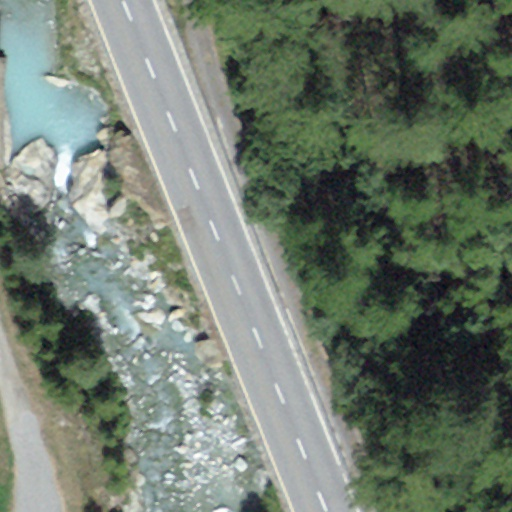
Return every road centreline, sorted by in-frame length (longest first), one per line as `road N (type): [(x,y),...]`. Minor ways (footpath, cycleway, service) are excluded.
road 1 (tertiary): [(113,0),(318,511)]
road 2 (track): [(35,511),(0,371)]
